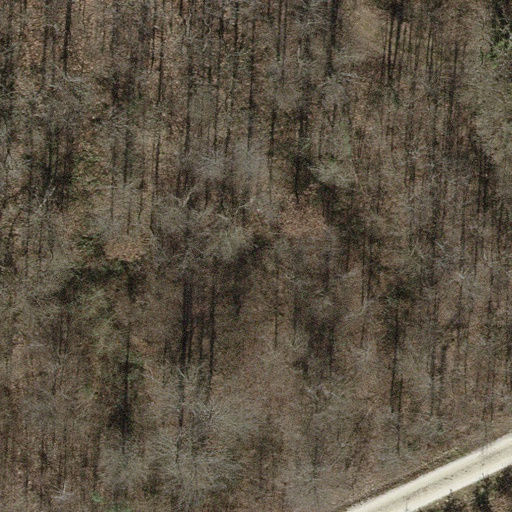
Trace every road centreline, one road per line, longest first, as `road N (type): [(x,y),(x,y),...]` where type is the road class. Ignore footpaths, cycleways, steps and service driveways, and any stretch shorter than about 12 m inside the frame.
road 1 (track): [(347,0),(453,69),(511,63)]
road 2 (track): [(511,459),(398,511)]
